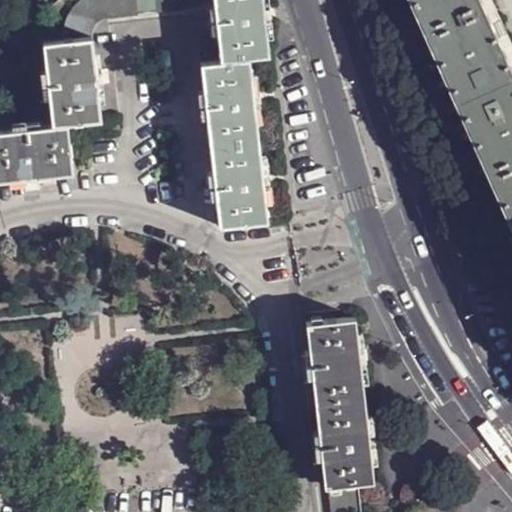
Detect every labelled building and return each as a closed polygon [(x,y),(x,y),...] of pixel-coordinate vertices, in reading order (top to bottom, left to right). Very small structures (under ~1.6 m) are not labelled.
[(76,0),(69,10),(66,23),(66,36),(95,32),(96,24),(101,18),(108,15),(155,10),(154,0),(76,0)] [(184,0),(154,0),(155,10),(185,6),(184,0)] [(264,0),(215,0),(222,55),(201,57),(211,140),(261,134),(257,100),(256,87),(252,53),(271,50),(267,17),(265,5),(264,0)] [(422,0),(434,26),(467,99),(472,97),(428,0),(422,0)] [(511,54),(487,0),(428,0),(472,97),(511,185),(511,54)] [(511,41),(493,0),(487,0),(511,54),(511,41)] [(272,3),(265,5),(267,17),(274,17),(273,11),(272,3)] [(15,123),(0,125),(0,175),(26,172),(41,171),(75,167),(69,118),(104,115),(100,81),(99,67),(95,32),(66,36),(46,38),(49,65),(52,92),(55,120),(42,121),(15,123)] [(52,92),(49,65),(44,66),(47,93),(52,92)] [(497,166),(511,199),(511,185),(472,97),(467,99),(497,166)] [(261,134),(211,140),(221,223),(271,215),(266,181),(264,167),(261,134)] [(264,167),(266,181),(273,180),(272,175),(271,168),(264,167)] [(325,481),(329,481),(360,477),(373,477),(370,443),(368,429),(365,395),(361,362),(360,348),(355,314),(307,318),(311,351),(314,379),(317,400),(320,431),(322,455),(325,481)] [(314,379),(311,351),(305,351),(308,380),(314,379)] [(362,511),(360,477),(329,481),(331,511),(362,511)]
